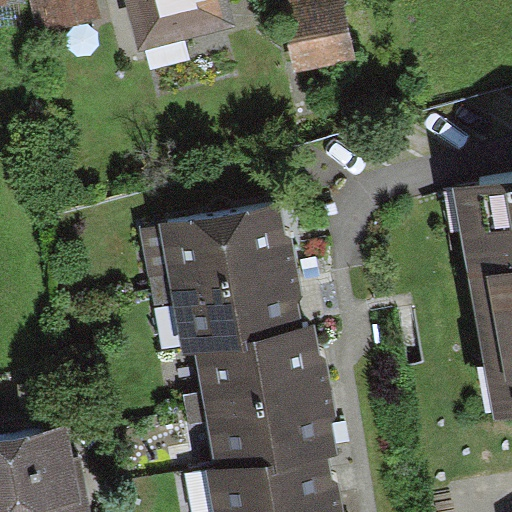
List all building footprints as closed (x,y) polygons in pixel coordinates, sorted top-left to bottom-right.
[(37,0),(45,26),(103,11),(100,0),(37,0)] [(186,24),(237,11),(234,0),(129,0),(139,36),(146,35),(152,55),(191,45),(186,24)] [(281,0),(295,66),(357,53),(345,0),(281,0)] [(497,404),(511,401),(511,155),(450,167),(497,404)] [(281,191),(160,213),(170,267),(152,271),(154,285),(300,258),(295,229),(288,226),(281,191)] [(177,297),(185,339),(195,337),(249,327),(248,321),(303,311),(300,294),(305,288),(300,258),(154,285),(156,301),(177,297)] [(249,327),(195,337),(203,383),(184,386),(186,399),(331,373),(326,344),(319,341),(314,309),(303,311),(248,321),(249,327)] [(208,412),(216,455),(274,444),(275,452),(329,442),(338,440),(332,409),(337,403),(331,373),(186,399),(188,416),(208,412)] [(0,506),(1,511),(92,511),(89,498),(81,447),(74,448),(68,410),(0,421),(0,506)] [(216,455),(205,456),(215,511),(307,511),(346,505),(341,477),(334,473),(329,442),(275,452),(274,444),(216,455)]
